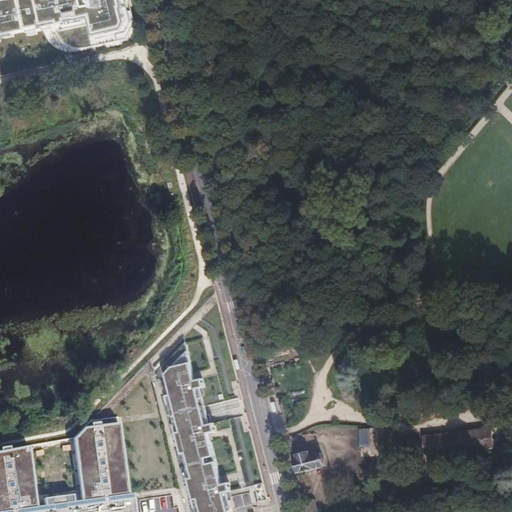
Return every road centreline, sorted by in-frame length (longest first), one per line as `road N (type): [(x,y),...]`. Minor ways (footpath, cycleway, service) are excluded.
road 1 (secondary): [(158,0),(288,511)]
road 2 (unknown): [(139,511),(123,471),(130,413),(148,364),(173,335),(188,331),(210,383)]
road 3 (track): [(317,417),(399,422),(511,414)]
